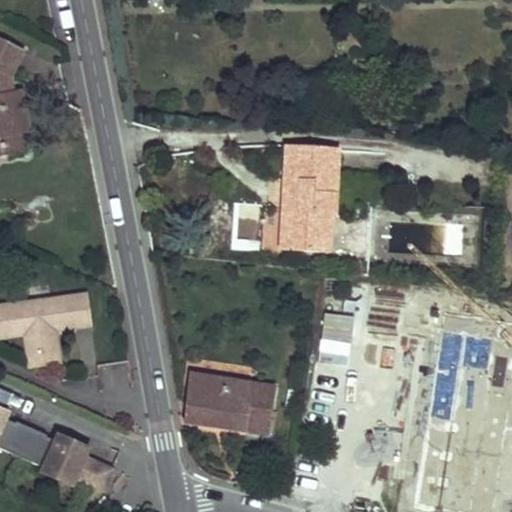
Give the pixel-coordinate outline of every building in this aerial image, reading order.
[(0,162),(32,157),(28,136),(37,133),(30,97),(17,98),(12,83),(20,83),(31,53),(0,37),(0,162)] [(337,149),(288,147),(285,181),(302,181),(301,206),(283,206),(283,233),(300,234),(299,250),(328,252),(330,215),(334,216),(337,149)] [(376,221),(376,254),(388,254),(388,221),(376,221)] [(462,227),(420,225),(418,253),(460,256),(462,227)] [(92,321),(89,294),(0,305),(0,338),(24,336),(27,357),(60,353),(57,331),(56,326),(92,321)] [(92,321),(56,326),(57,331),(93,327),(92,321)] [(60,353),(27,357),(29,370),(61,366),(60,353)] [(401,379),(334,368),(327,404),(422,421),(430,378),(402,373),(401,379)] [(276,389),(193,377),(187,423),(270,435),(276,389)] [(8,414),(0,410),(0,449),(44,469),(60,477),(63,471),(77,477),(85,458),(89,450),(58,436),(56,442),(46,438),(46,437),(16,423),(16,424),(6,420),(8,414)] [(96,463),(85,458),(77,477),(76,479),(87,484),(96,463)] [(112,470),(96,463),(87,484),(102,491),(112,470)] [(60,477),(44,469),(42,473),(72,487),(76,479),(77,477),(63,471),(60,477)]
